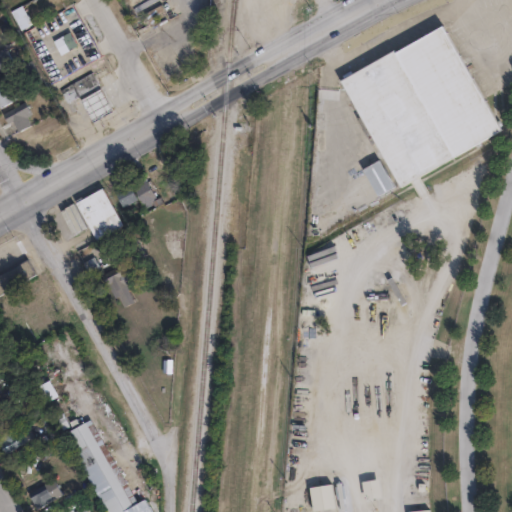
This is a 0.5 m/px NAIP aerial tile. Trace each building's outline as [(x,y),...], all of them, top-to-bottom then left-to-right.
[(442,23),(501,127),(401,184),(341,78),(395,48),(396,50),(442,23)] [(13,63),(0,70),(0,48),(4,46),(13,63)] [(98,84),(77,96),(70,83),(91,72),(98,84)] [(19,96),(0,106),(0,83),(9,78),(19,96)] [(110,111),(91,121),(78,99),(97,88),(110,111)] [(25,116),(28,122),(25,124),(26,126),(17,131),(12,120),(7,123),(2,114),(24,102),(30,113),(25,116)] [(395,187),(379,196),(364,169),(380,160),(395,187)] [(156,194),(143,203),(139,196),(124,205),(116,190),(144,173),(156,194)] [(124,223),(98,237),(77,201),(103,186),(124,223)] [(186,207),(171,215),(164,202),(180,194),(186,207)] [(61,210),(75,235),(88,228),(74,203),(61,210)] [(35,272),(0,291),(0,272),(27,257),(35,272)] [(133,268),(137,276),(141,274),(146,285),(138,289),(140,293),(137,294),(143,306),(133,311),(128,300),(123,302),(112,279),(133,268)] [(60,339),(53,343),(65,362),(71,359),(60,339)] [(57,393),(47,400),(37,386),(48,379),(57,393)] [(0,398),(1,398),(5,404),(7,403),(14,415),(0,423),(0,398)] [(88,418),(137,502),(143,498),(151,511),(124,511),(123,510),(119,511),(109,511),(62,433),(88,418)] [(24,426),(29,435),(2,451),(0,447),(0,437),(2,436),(0,432),(0,430),(7,426),(11,433),(24,426)] [(366,499),(383,497),(380,478),(363,480),(366,499)] [(48,479),(50,482),(53,480),(57,486),(53,488),(57,495),(35,508),(26,492),(48,479)] [(315,511),(337,507),(332,483),(310,487),(315,511)]
